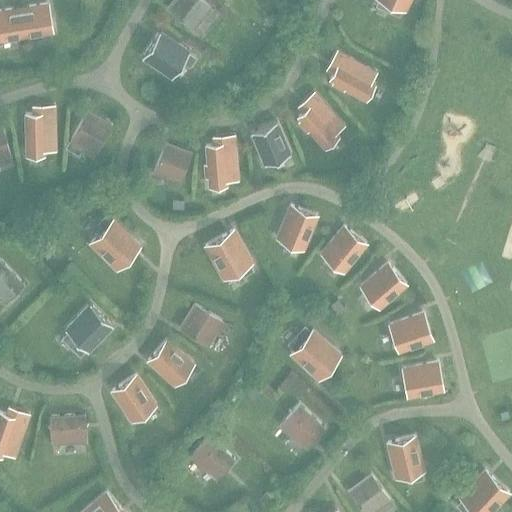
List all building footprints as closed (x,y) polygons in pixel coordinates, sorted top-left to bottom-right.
[(202,0),(172,0),(172,1),(167,7),(192,27),(201,16),(205,19),(213,9),(209,6),(209,5),(202,0)] [(282,0),(281,0),(276,5),(281,10),(287,7),(282,0)] [(405,10),(409,1),(409,0),(384,0),(386,1),(391,3),(387,11),(398,15),(401,8),(405,10)] [(46,3),(19,7),(23,35),(51,31),(46,3)] [(0,10),(0,38),(23,35),(19,7),(0,10)] [(267,17),(261,26),(267,30),(273,21),(267,17)] [(182,49),(184,47),(154,27),(135,53),(166,74),(176,58),(183,62),(189,54),(182,49)] [(377,71),(336,48),(325,68),(332,72),(328,79),(366,100),(376,83),(371,81),(377,71)] [(345,124),(314,89),(297,104),(301,110),(295,115),(325,149),(339,136),(336,132),(345,124)] [(56,150),(55,103),(31,104),(32,111),(24,111),(25,156),(44,155),(44,150),(56,150)] [(94,152),(110,125),(86,111),(70,138),(83,145),(80,150),(91,156),(94,152)] [(0,163),(10,160),(9,156),(9,155),(1,125),(0,125),(0,163)] [(274,158),(275,163),(288,160),(287,155),(280,125),(252,131),(260,162),(274,158)] [(238,180),(234,133),(211,134),(212,142),(204,143),(207,187),(226,186),(226,181),(238,180)] [(179,182),(190,152),(164,142),(153,171),(166,177),(165,182),(177,186),(178,182),(179,182)] [(185,198),(173,198),(173,208),(185,207),(185,198)] [(317,214),(288,202),(273,237),(302,250),(317,214)] [(115,270),(141,245),(112,216),(109,219),(104,214),(95,223),(101,228),(88,242),(115,270)] [(343,272),(368,242),(343,222),(319,252),(343,272)] [(253,261),(233,227),(202,244),(221,278),(238,268),(243,275),(253,270),(249,263),(253,261)] [(3,255),(0,257),(0,299),(7,306),(17,296),(11,289),(26,276),(3,255)] [(378,308),(407,283),(387,259),(385,261),(358,285),(378,308)] [(85,348),(87,350),(112,324),(89,302),(63,328),(77,341),(72,347),(79,354),(85,348)] [(218,334),(225,323),(221,320),(194,303),(179,327),(206,344),(214,331),(218,334)] [(397,352),(434,339),(423,309),(386,322),(397,352)] [(317,379),(341,353),(312,326),(309,329),(304,324),(297,332),(302,337),(288,353),(317,379)] [(195,361),(166,336),(145,360),(174,385),(195,361)] [(403,400),(434,393),(427,365),(397,372),(400,387),(395,388),(398,400),(403,399),(403,400)] [(157,404),(135,372),(109,390),(130,422),(157,404)] [(253,383),(246,393),(253,398),(259,389),(253,383)] [(279,423),(305,447),(324,426),(298,402),(279,423)] [(14,457),(30,412),(8,404),(5,411),(0,409),(0,456),(1,457),(3,453),(14,457)] [(84,414),(49,416),(51,445),(87,443),(84,414)] [(424,470),(415,433),(384,440),(393,477),(405,474),(407,482),(423,478),(421,471),(424,470)] [(208,435),(189,457),(215,481),(235,459),(208,435)] [(491,511),(511,492),(484,467),(456,496),(460,499),(455,504),(463,511),(468,506),(474,511),(491,511)] [(371,474),(348,491),(363,511),(379,511),(381,511),(391,503),(392,503),(389,499),(371,474)] [(174,477),(167,485),(177,493),(183,486),(174,477)] [(125,511),(105,489),(78,511),(125,511)]
